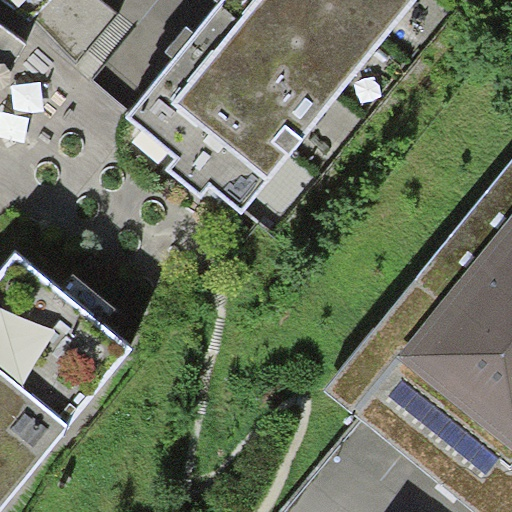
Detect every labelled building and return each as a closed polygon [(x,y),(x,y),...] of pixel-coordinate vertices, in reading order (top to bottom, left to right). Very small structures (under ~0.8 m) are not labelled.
[(8,0),(34,18),(51,0),(8,0)] [(233,0),(127,125),(263,241),(466,0),(233,0)] [(0,89),(28,42),(0,20),(0,89)] [(511,511),(511,165),(325,398),(467,511),(511,511)] [(22,240),(0,266),(0,501),(138,336),(22,240)]
